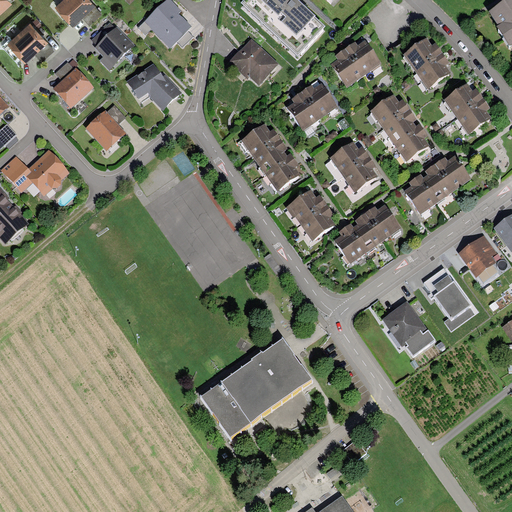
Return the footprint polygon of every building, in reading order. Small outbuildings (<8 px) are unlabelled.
[(0,0),(0,12),(12,2),(10,0),(0,0)] [(60,0),(55,5),(73,25),(80,18),(81,17),(89,26),(104,13),(96,5),(98,4),(94,0),(60,0)] [(169,0),(168,0),(143,24),(169,51),(192,28),(179,15),(182,13),(169,0)] [(294,0),(246,0),(241,5),(298,57),(325,28),(295,1),(294,0)] [(511,0),(489,15),(499,29),(498,31),(509,49),(511,48),(511,0)] [(8,42),(25,61),(33,54),(35,52),(42,60),(54,49),(47,42),(48,41),(30,21),(8,42)] [(110,71),(134,47),(117,28),(108,37),(96,48),(104,58),(101,62),(110,71)] [(404,57),(427,90),(450,74),(446,68),(450,65),(435,44),(432,46),(428,40),(404,57)] [(248,74),(259,85),(277,67),(252,41),(242,51),(230,63),(244,78),(248,74)] [(347,89),(381,66),(366,42),(358,48),(355,44),(336,58),(338,62),(331,66),(347,89)] [(162,113),(183,95),(165,76),(163,78),(154,64),(127,83),(142,105),(150,99),(162,113)] [(66,65),(55,76),(59,81),(71,70),(66,65)] [(54,89),(71,110),(95,89),(78,69),(62,82),(54,89)] [(338,109),(322,85),(314,90),(313,88),(294,101),(295,104),(287,109),(303,132),(338,109)] [(444,101),(468,136),(491,120),(487,114),(491,111),(476,91),(473,93),(468,85),(444,101)] [(0,96),(0,117),(10,108),(0,96)] [(394,98),(372,113),(407,163),(430,146),(426,141),(428,139),(419,126),(415,129),(413,125),(417,123),(401,101),(398,103),(394,98)] [(114,105),(86,131),(107,153),(127,135),(119,126),(127,119),(114,105)] [(8,125),(0,132),(0,141),(5,147),(17,136),(8,125)] [(265,127),(241,143),(275,193),(299,176),(295,170),(299,168),(291,155),(288,157),(284,153),(287,151),(274,133),(270,135),(265,127)] [(331,159),(355,193),(378,177),(372,169),(376,166),(363,148),(359,151),(354,144),(331,159)] [(70,175),(49,152),(36,164),(28,171),(16,158),(1,171),(21,193),(32,183),(45,197),(52,190),(58,190),(61,186),(61,182),(70,175)] [(412,188),(403,194),(421,219),(474,181),(456,156),(448,161),(446,158),(424,174),(427,177),(423,179),(421,176),(409,185),(412,188)] [(0,240),(5,246),(29,225),(20,215),(22,213),(16,207),(15,208),(8,201),(10,200),(0,189),(0,240)] [(289,209),(312,241),(334,226),(329,220),(332,217),(320,200),(316,202),(311,194),(289,209)] [(359,226),(354,230),(369,252),(401,230),(385,208),(378,213),(375,210),(356,223),(359,226)] [(511,219),(496,230),(510,252),(511,250),(511,219)] [(349,266),(369,252),(354,230),(351,226),(339,234),(342,238),(334,244),(349,266)] [(483,241),(460,257),(474,277),(490,266),(486,260),(493,255),(483,241)] [(449,281),(442,271),(422,286),(448,320),(443,324),(448,330),(470,314),(465,308),(470,304),(452,279),(449,281)] [(433,341),(408,305),(399,311),(383,322),(402,349),(406,346),(413,356),(433,341)] [(511,321),(502,328),(511,342),(511,321)] [(290,353),(283,343),(200,402),(228,441),(311,382),(290,353)] [(511,345),(503,347),(505,360),(507,359),(508,367),(511,366),(511,345)] [(344,452),(353,464),(365,453),(356,442),(344,452)] [(320,511),(353,511),(342,497),(320,511)]
